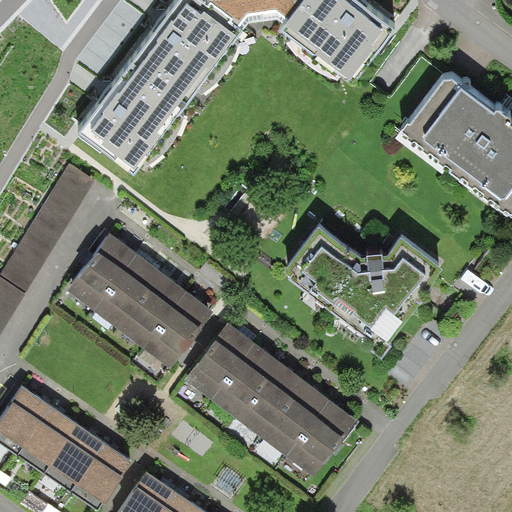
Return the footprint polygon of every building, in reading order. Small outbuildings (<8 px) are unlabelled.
[(168,0),(126,56),(182,98),(237,20),(208,0),(168,0)] [(208,0),(237,20),(280,12),(289,0),(208,0)] [(379,0),(289,0),(280,12),(357,70),(397,13),(379,0)] [(126,56),(77,124),(132,164),(182,98),(126,56)] [(503,211),(511,199),(511,117),(446,64),(397,125),(503,211)] [(0,321),(91,171),(66,156),(0,264),(0,321)] [(389,336),(445,262),(401,229),(388,247),(364,251),(321,219),(284,268),(369,332),(365,338),(383,351),(392,338),(389,336)] [(109,230),(60,296),(89,318),(138,252),(122,240),(109,230)] [(152,262),(138,252),(89,318),(114,337),(164,272),(152,262)] [(176,281),(164,272),(114,337),(140,356),(190,291),(176,281)] [(203,301),(190,291),(140,356),(164,374),(214,309),(203,301)] [(183,382),(213,404),(256,345),(237,332),(225,323),(183,382)] [(283,365),(256,345),(213,404),(240,424),(283,365)] [(309,383),(283,365),(240,424),(264,442),(309,383)] [(27,391),(15,382),(0,402),(0,439),(9,446),(41,400),(27,391)] [(331,400),(309,383),(264,442),(287,459),(331,400)] [(55,410),(41,400),(9,446),(35,465),(68,419),(55,410)] [(343,410),(331,400),(287,459),(310,476),(354,418),(343,410)] [(82,429),(68,419),(35,465),(65,486),(98,440),(82,429)] [(114,451),(98,440),(65,486),(94,506),(126,460),(114,451)] [(156,479),(144,471),(117,511),(158,511),(173,491),(156,479)] [(188,501),(173,491),(158,511),(200,511),(202,510),(188,501)]
